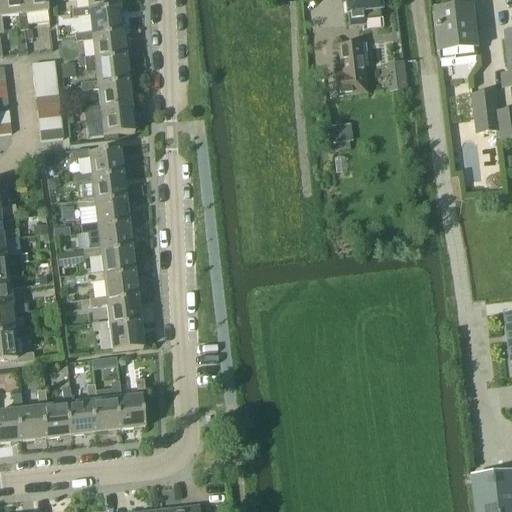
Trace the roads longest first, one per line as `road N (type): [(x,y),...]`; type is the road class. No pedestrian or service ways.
road 1 (residential): [(0,484),(161,465),(178,455),(184,434),(169,129)]
road 2 (unclassified): [(241,511),(196,129),(169,129)]
road 3 (residential): [(169,129),(164,0)]
